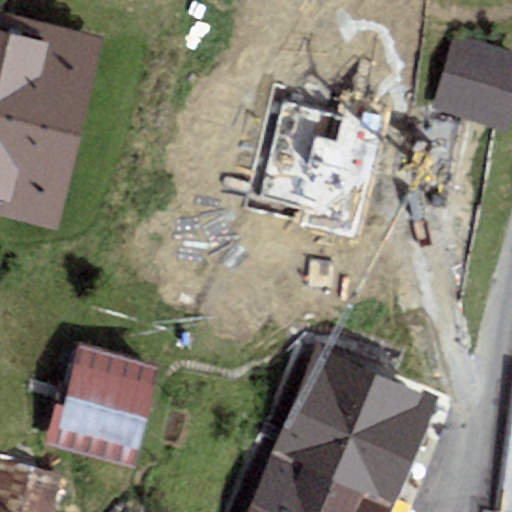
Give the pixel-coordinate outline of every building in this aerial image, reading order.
[(0,191),(43,202),(80,46),(0,26),(0,191)] [(498,117),(511,71),(511,59),(459,44),(443,101),(498,117)] [(148,365),(83,349),(61,440),(126,456),(148,365)] [(377,511),(423,404),(319,363),(296,415),(300,417),(284,451),(281,450),(255,511),(377,511)] [(47,511),(56,474),(2,458),(0,465),(0,511),(47,511)]
